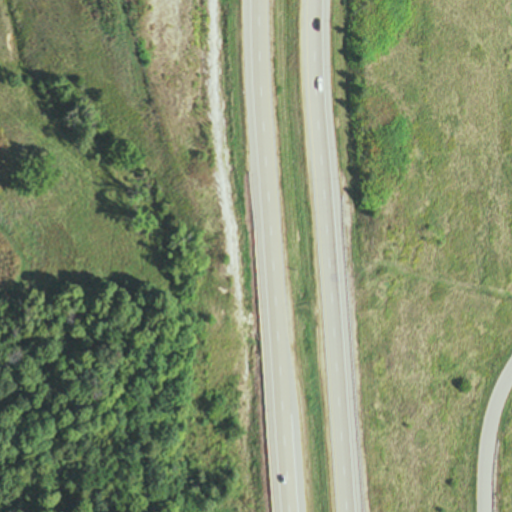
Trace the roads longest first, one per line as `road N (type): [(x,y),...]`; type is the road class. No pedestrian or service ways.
road 1 (trunk): [(346,511),(311,0)]
road 2 (trunk): [(255,0),(290,511)]
road 3 (tertiary): [(481,511),(489,397),(511,359)]
